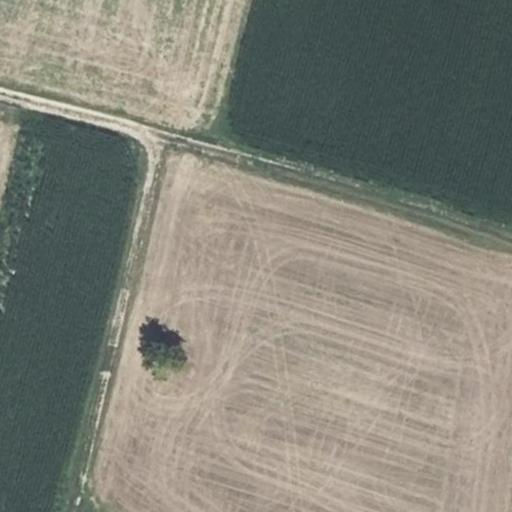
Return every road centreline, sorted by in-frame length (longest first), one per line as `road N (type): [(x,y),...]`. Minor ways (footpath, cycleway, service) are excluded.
road 1 (track): [(156,134),(147,209),(76,503)]
road 2 (track): [(156,134),(511,239)]
road 3 (track): [(156,134),(0,96)]
